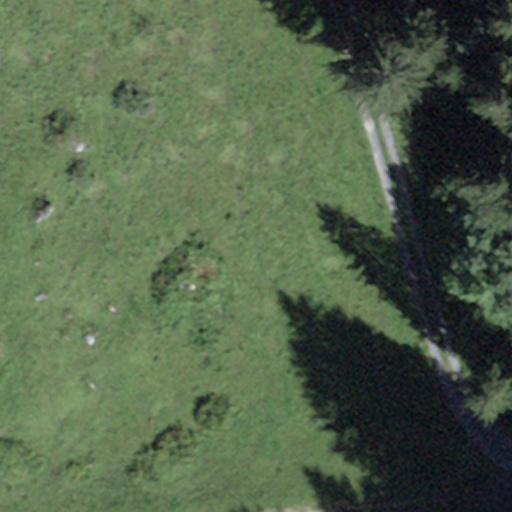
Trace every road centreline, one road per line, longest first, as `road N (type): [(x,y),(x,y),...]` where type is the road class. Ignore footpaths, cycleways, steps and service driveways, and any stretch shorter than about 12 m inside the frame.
road 1 (track): [(327,0),(447,371),(488,447)]
road 2 (track): [(488,447),(439,488),(281,511)]
